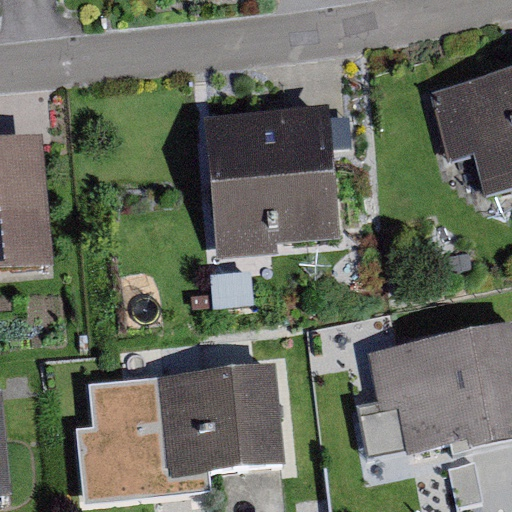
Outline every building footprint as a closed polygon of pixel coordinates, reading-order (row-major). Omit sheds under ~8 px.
[(511,89),(451,105),(465,164),(493,157),(504,201),(511,198),(511,89)] [(293,127),(222,134),(233,254),(354,243),(343,116),(293,121),(293,127)] [(0,273),(67,267),(56,147),(0,152),(0,273)] [(511,449),(511,338),(463,347),(463,351),(384,367),(394,422),(411,419),(421,468),(476,457),(477,461),(489,458),(488,454),(511,449)] [(301,472),(290,376),(146,392),(156,478),(219,471),(221,481),(301,472)] [(0,504),(27,502),(17,399),(0,400),(0,504)]
